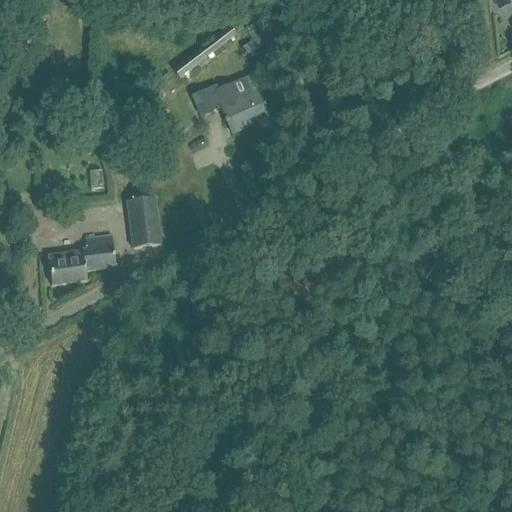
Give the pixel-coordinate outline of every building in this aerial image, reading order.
[(252,41),(258,50),(285,34),(280,26),(268,33),(263,25),(248,34),(252,41)] [(228,29),(172,73),(179,81),(235,37),(228,29)] [(275,48),(288,67),(309,53),(295,35),(275,48)] [(242,49),(246,57),(255,51),(250,44),(242,49)] [(153,86),(163,98),(176,87),(174,85),(175,84),(167,74),(153,86)] [(268,120),(260,102),(255,90),(259,88),(253,74),(217,89),(215,87),(191,97),(201,119),(220,110),(232,136),(268,120)] [(0,220),(19,221),(19,199),(0,199),(0,220)] [(154,200),(125,203),(132,250),(160,247),(154,200)] [(115,270),(113,250),(111,238),(85,240),(86,250),(48,257),(52,288),(86,283),(85,274),(115,270)]
